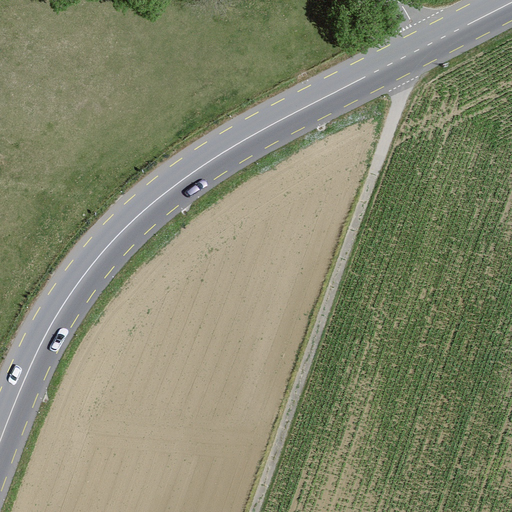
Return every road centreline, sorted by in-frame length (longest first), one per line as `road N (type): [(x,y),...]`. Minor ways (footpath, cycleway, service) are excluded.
road 1 (secondary): [(0,452),(56,322),(133,225),(256,137),(422,51)]
road 2 (track): [(408,58),(401,104),(257,511)]
